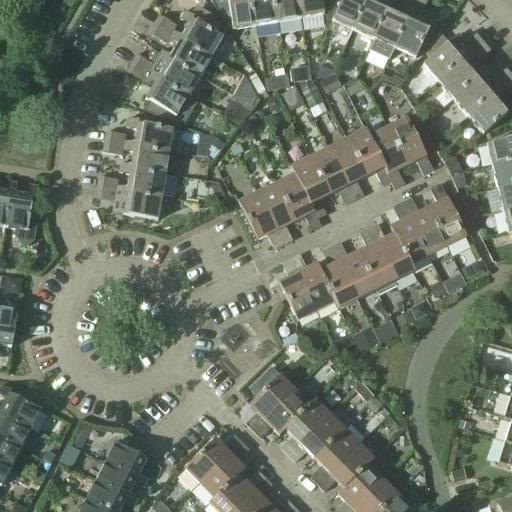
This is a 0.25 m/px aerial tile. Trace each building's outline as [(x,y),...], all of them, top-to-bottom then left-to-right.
[(218,0),(210,1),(222,24),(230,22),(232,32),(255,28),(250,0),(218,0)] [(250,0),(255,28),(277,25),(273,0),(250,0)] [(273,0),(277,25),(300,21),(296,0),(273,0)] [(296,0),(300,21),(323,17),(320,0),(296,0)] [(368,0),(371,1),(371,0),(341,0),(331,22),(352,32),(366,0),(368,0)] [(388,9),(392,10),(396,1),(394,0),(386,0),(384,7),(371,1),(368,0),(366,0),(352,32),(373,41),(388,9)] [(388,9),(373,41),(368,52),(389,62),(394,51),(409,18),(412,20),(417,11),(413,9),(416,0),(405,0),(403,5),(409,7),(404,16),(392,10),(388,9)] [(416,0),(413,9),(417,11),(422,13),(428,0),(416,0)] [(179,42),(210,60),(222,39),(191,22),(193,19),(184,13),(179,21),(188,26),(181,38),(179,42)] [(425,26),(412,20),(409,18),(394,51),(415,61),(430,28),(433,30),(438,20),(430,16),(425,26)] [(158,18),(153,27),(170,37),(173,33),(176,28),(158,18)] [(177,45),(170,57),(168,61),(199,79),(210,60),(179,42),(181,38),(173,33),(170,37),(153,27),(148,36),(165,46),(168,40),(177,45)] [(422,67),(438,85),(465,61),(468,64),(475,57),(472,54),(487,41),(481,33),(465,46),(457,37),(447,46),(439,36),(425,55),(430,61),(422,67)] [(472,54),(475,57),(479,62),(494,49),(487,41),(472,54)] [(170,57),(161,52),(152,67),(153,67),(150,72),(158,77),(156,81),(188,99),(199,79),(168,61),(170,57)] [(147,76),(150,72),(153,67),(152,67),(135,57),(130,66),(147,76)] [(480,78),(482,81),(490,74),(485,68),(477,74),(468,64),(465,61),(438,85),(453,102),(480,78)] [(147,76),(130,66),(125,75),(142,85),(145,80),(153,85),(144,101),(176,119),(188,99),(156,81),(158,77),(150,72),(147,76)] [(317,81),(317,82),(332,74),(333,74),(319,67),(317,81)] [(492,92),(482,81),(480,78),(453,102),(468,119),(495,95),(497,98),(505,92),(502,89),(511,79),(511,69),(510,68),(495,81),(499,85),(492,92)] [(308,69),(298,70),(300,84),(310,83),(308,69)] [(334,77),(319,84),(325,96),(340,89),(334,77)] [(268,98),(257,79),(248,84),(258,103),(268,98)] [(276,82),(278,93),(290,90),(287,79),(276,82)] [(511,79),(502,89),(505,92),(509,96),(511,93),(511,79)] [(350,98),(362,91),(359,84),(346,91),(350,98)] [(301,92),(309,109),(322,102),(314,86),(301,92)] [(288,113),(302,106),(293,91),(280,97),(288,113)] [(511,104),(506,109),(497,98),(495,95),(468,119),(483,137),(509,113),(511,116),(511,115),(511,104)] [(242,120),(250,109),(234,99),(226,111),(242,120)] [(281,109),(276,99),(266,104),(270,114),(281,109)] [(258,123),(265,119),(261,112),(254,116),(258,123)] [(136,131),(134,145),(133,149),(169,155),(172,132),(137,126),(138,123),(127,121),(126,130),(136,131)] [(387,130),(406,168),(416,164),(423,178),(432,173),(406,121),(387,130)] [(432,129),(427,133),(436,143),(441,139),(432,129)] [(365,132),(389,181),(391,185),(390,185),(394,192),(404,187),(396,173),(406,168),(387,130),(369,139),(365,132)] [(382,189),(390,185),(391,185),(389,181),(365,132),(346,142),(365,180),(375,175),(382,189)] [(123,148),(124,143),(125,138),(105,134),(103,145),(123,148)] [(209,155),(214,158),(224,143),(212,135),(209,155)] [(511,140),(486,146),(492,169),(511,163),(511,140)] [(328,151),(354,203),(363,199),(356,185),(365,180),(346,142),(328,151)] [(123,148),(103,145),(102,155),(121,158),(122,152),(132,154),(130,167),(129,171),(165,177),(169,155),(133,149),(134,145),(124,143),(123,148)] [(233,158),(242,153),(239,146),(230,151),(233,158)] [(208,162),(210,152),(198,150),(196,160),(208,162)] [(345,208),(354,203),(328,151),(309,160),(328,198),(337,194),(345,208)] [(317,222),(325,217),(318,203),(328,198),(309,160),(290,169),(315,218),(317,222)] [(455,161),(444,167),(451,179),(462,174),(455,161)] [(511,163),(492,169),(497,191),(511,187),(511,163)] [(129,171),(130,167),(120,166),(118,175),(129,176),(127,190),(126,194),(161,200),(165,177),(129,171)] [(321,229),(317,222),(315,218),(290,169),(290,170),(293,177),(275,186),(294,224),(304,219),(311,234),(321,229)] [(462,177),(451,179),(456,191),(466,189),(462,177)] [(116,193),(117,188),(118,183),(98,179),(96,190),(116,193)] [(11,194),(15,195),(16,185),(8,183),(6,194),(0,192),(0,229),(5,230),(11,194)] [(227,205),(218,186),(211,190),(220,208),(227,205)] [(285,229),(294,224),(275,186),(257,195),(283,248),(292,243),(285,229)] [(27,197),(15,195),(11,194),(5,230),(15,232),(15,237),(24,251),(34,244),(36,226),(28,225),(32,198),(36,199),(37,188),(29,187),(27,197)] [(427,211),(446,249),(465,239),(439,187),(430,192),(437,206),(427,211)] [(511,187),(497,191),(502,213),(511,210),(511,187)] [(116,193),(96,190),(95,200),(114,203),(115,197),(125,199),(122,217),(158,223),(161,200),(126,194),(127,190),(117,188),(116,193)] [(274,252),(283,248),(257,195),(238,205),(257,243),(267,238),(274,252)] [(475,198),(467,200),(470,212),(478,210),(475,198)] [(428,258),(446,249),(427,211),(418,215),(410,201),(401,206),(428,258)] [(428,258),(401,206),(392,210),(400,225),(390,229),(413,275),(413,274),(410,267),(428,258)] [(511,210),(502,213),(507,236),(511,235),(511,210)] [(413,275),(390,229),(390,230),(393,237),(384,241),(377,227),(368,231),(394,284),(413,275)] [(366,250),(356,255),(375,293),(378,298),(396,288),(394,284),(368,231),(359,236),(366,250)] [(375,293),(356,255),(347,260),(340,246),(331,250),(357,303),(375,293)] [(357,303),(331,250),(322,255),(329,269),(320,273),(316,266),(316,267),(338,312),(357,303)] [(338,312),(316,267),(306,271),(299,257),(290,262),(316,314),(334,305),(338,312)] [(316,314),(290,262),(281,266),(288,280),(278,285),(297,324),(316,314)] [(466,283),(483,275),(477,263),(461,271),(466,283)] [(6,294),(19,296),(21,283),(8,281),(6,294)] [(446,295),(440,284),(428,290),(434,301),(446,295)] [(410,311),(415,320),(415,322),(426,317),(423,311),(416,308),(410,311)] [(0,347),(11,350),(17,314),(0,311),(0,347)] [(416,328),(413,321),(412,322),(399,328),(394,331),(397,337),(416,328)] [(387,341),(384,336),(381,329),(372,333),(378,345),(387,341)] [(352,340),(355,345),(360,354),(378,345),(372,333),(371,331),(352,340)] [(298,343),(296,338),(282,345),(284,350),(298,343)] [(338,355),(348,350),(344,343),(339,341),(333,345),(338,355)] [(332,372),(326,366),(320,372),(326,378),(332,372)] [(245,427),(252,434),(294,393),(279,378),(249,408),(257,416),(245,427)] [(360,386),(359,388),(353,393),(365,406),(371,400),(372,399),(360,386)] [(0,397),(6,401),(0,412),(0,411),(0,416),(30,432),(40,412),(9,396),(10,393),(1,388),(0,389),(0,397)] [(294,393),(252,434),(259,441),(271,430),(278,438),(314,402),(308,407),(294,393)] [(511,399),(509,399),(503,420),(511,423),(511,399)] [(373,417),(380,410),(382,408),(375,401),(373,403),(366,410),(373,417)] [(314,402),(278,438),(279,438),(284,432),(292,440),(280,451),(287,458),(329,417),(314,402)] [(0,440),(20,451),(30,432),(0,416),(0,411),(0,412),(0,411),(0,440)] [(306,454),(313,462),(343,432),(329,417),(287,458),(294,465),(306,454)] [(510,423),(504,444),(511,446),(511,423),(503,420),(503,421),(510,423)] [(460,423),(457,432),(465,434),(468,426),(460,423)] [(309,480),(316,488),(358,446),(343,432),(313,462),(321,469),(309,480)] [(123,436),(117,448),(140,460),(143,454),(129,439),(123,436)] [(81,451),(86,442),(77,437),(72,447),(81,451)] [(199,486),(241,445),(234,438),(222,449),(214,441),(184,471),(199,486)] [(0,440),(0,463),(11,469),(20,451),(0,440)] [(511,446),(504,444),(497,466),(511,470),(511,446)] [(208,507),(244,471),(237,464),(248,452),(241,445),(199,486),(213,501),(208,506),(208,507)] [(136,482),(134,486),(144,490),(148,483),(138,478),(146,463),(140,460),(117,448),(114,446),(104,466),(136,482)] [(336,496),(337,497),(373,461),(358,446),(316,488),(324,495),(335,484),(342,491),(336,496)] [(46,454),(42,462),(50,466),(55,458),(46,454)] [(67,470),(70,465),(62,461),(59,466),(67,470)] [(336,511),(350,511),(382,482),(367,467),(373,462),(373,461),(337,497),(344,504),(336,511)] [(0,488),(1,489),(11,469),(0,463),(0,488)] [(127,501),(125,505),(134,509),(138,501),(129,497),(134,486),(136,482),(104,466),(94,485),(127,501)] [(213,511),(232,511),(264,480),(257,473),(246,484),(239,477),(245,472),(244,471),(208,507),(213,511)] [(463,472),(451,475),(454,485),(466,482),(463,472)] [(31,480),(42,485),(46,478),(35,473),(31,480)] [(262,511),(268,506),(260,499),(272,488),(264,480),(232,511),(262,511)] [(380,511),(396,497),(382,482),(350,511),(380,511)] [(101,511),(120,511),(125,505),(127,501),(94,485),(85,503),(101,511)] [(396,497),(380,511),(411,511),(396,497)] [(511,511),(511,500),(487,509),(488,511),(511,511)] [(101,511),(85,503),(80,511),(101,511)] [(291,511),(294,510),(287,503),(277,511),(273,511),(268,506),(262,511),(291,511)]
